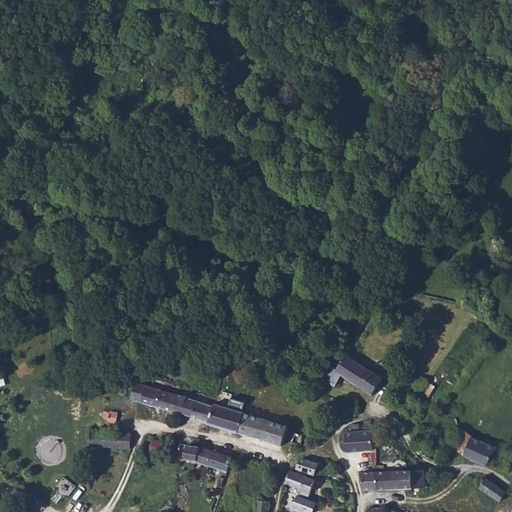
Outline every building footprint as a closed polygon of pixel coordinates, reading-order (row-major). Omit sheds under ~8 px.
[(319,376),(323,380),(331,385),(340,374),(368,393),(379,377),(349,356),(338,370),(328,363),(319,376)] [(259,371),(262,370),(270,367),(267,357),(255,361),(259,371)] [(175,411),(179,395),(138,380),(132,397),(175,411)] [(193,415),(197,400),(179,395),(175,411),(193,415)] [(199,419),(210,423),(215,406),(197,400),(193,415),(191,420),(197,423),(199,419)] [(217,402),(215,406),(210,423),(283,445),(290,425),(217,402)] [(353,412),(347,407),(342,414),(349,419),(353,412)] [(116,422),(120,414),(112,411),(111,412),(107,410),(104,412),(103,415),(105,416),(108,418),(108,419),(116,422)] [(304,440),(311,431),(310,430),(311,426),(307,423),(305,426),(303,425),(296,434),(304,440)] [(368,452),(368,433),(353,433),(352,427),(345,427),(345,434),(340,434),(341,454),(368,452)] [(90,445),(131,448),(132,434),(93,430),(90,445)] [(469,435),(463,430),(452,447),(470,459),(483,465),(493,450),(470,437),(471,436),(469,435)] [(160,454),(163,443),(146,437),(144,445),(147,447),(146,449),(160,454)] [(196,445),(192,457),(191,460),(224,472),(230,458),(196,445)] [(302,457),(298,467),(316,474),(316,473),(320,462),(306,457),(302,457)] [(316,480),(292,471),(288,481),(312,491),(316,480)] [(417,472),(414,473),(363,474),(356,475),(356,492),(417,490),(417,472)] [(507,490),(488,478),(481,489),(500,501),(507,490)] [(314,511),(319,502),(299,494),(295,506),(310,511),(314,511)] [(346,511),(348,505),(332,499),(328,509),(336,511),(346,511)] [(262,503),(260,511),(271,511),(273,505),(262,503)]
